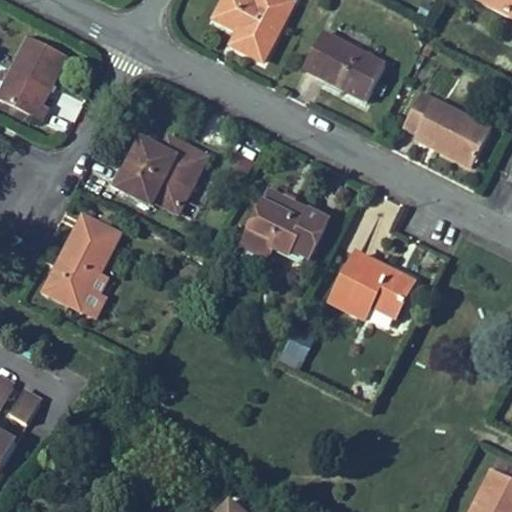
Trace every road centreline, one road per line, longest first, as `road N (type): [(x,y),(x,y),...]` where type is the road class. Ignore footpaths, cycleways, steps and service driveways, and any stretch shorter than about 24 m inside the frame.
road 1 (residential): [(134,31),(511,230)]
road 2 (residential): [(12,194),(45,213),(134,31)]
